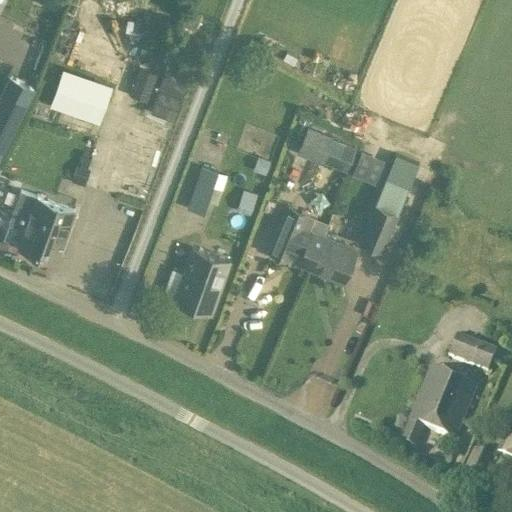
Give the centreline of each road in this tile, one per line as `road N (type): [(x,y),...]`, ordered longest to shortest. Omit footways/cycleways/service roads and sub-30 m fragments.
road 1 (unclassified): [(461,511),(418,478),(258,393),(0,268)]
road 2 (unclassified): [(360,511),(0,324)]
